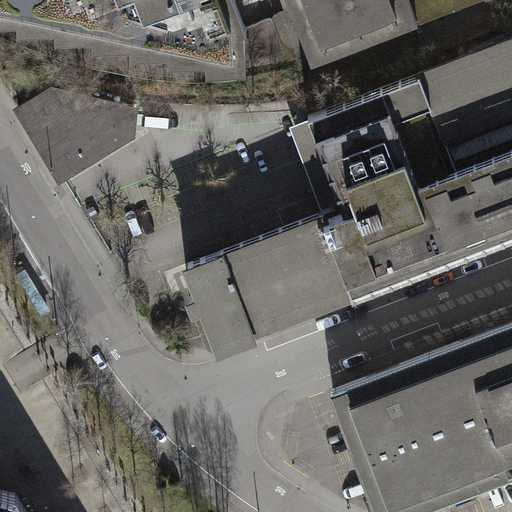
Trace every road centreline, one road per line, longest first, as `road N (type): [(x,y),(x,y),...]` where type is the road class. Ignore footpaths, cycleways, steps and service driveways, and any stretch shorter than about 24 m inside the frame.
road 1 (unclassified): [(511,281),(176,413)]
road 2 (unclassified): [(0,152),(120,357),(176,413)]
road 3 (unclassified): [(176,413),(294,511)]
